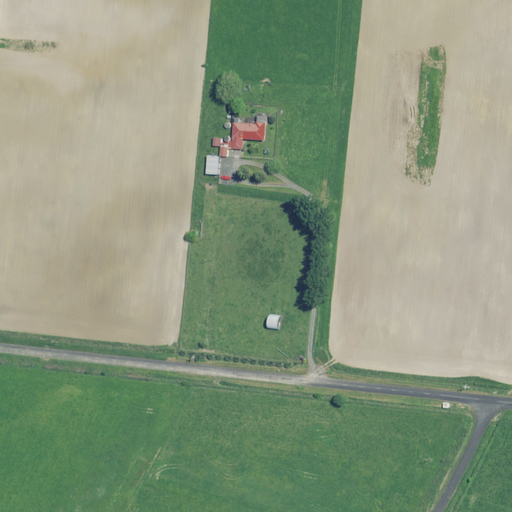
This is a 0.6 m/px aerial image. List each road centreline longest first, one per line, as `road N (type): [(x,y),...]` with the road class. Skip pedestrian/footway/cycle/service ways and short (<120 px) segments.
road 1 (unclassified): [(0,348),(496,401)]
road 2 (unclassified): [(496,401),(437,511)]
